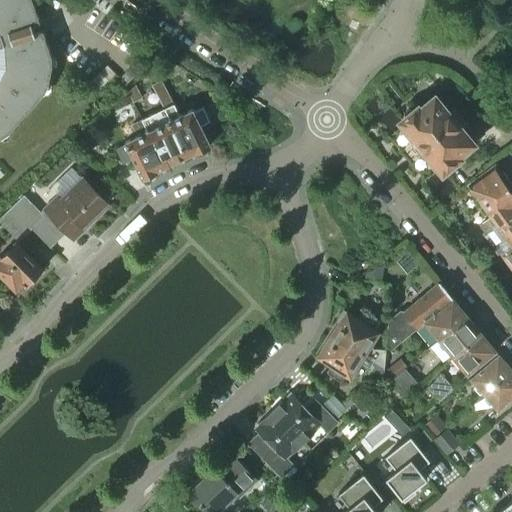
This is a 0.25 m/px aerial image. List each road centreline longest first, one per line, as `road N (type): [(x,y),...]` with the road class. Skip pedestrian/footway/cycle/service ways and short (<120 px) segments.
road 1 (residential): [(131,511),(297,348),(314,317),(309,257),(275,178)]
road 2 (residential): [(275,178),(208,177),(156,205),(0,355)]
road 3 (residential): [(511,332),(326,119)]
road 4 (residential): [(326,119),(147,0)]
road 5 (residential): [(511,122),(465,63),(387,34)]
